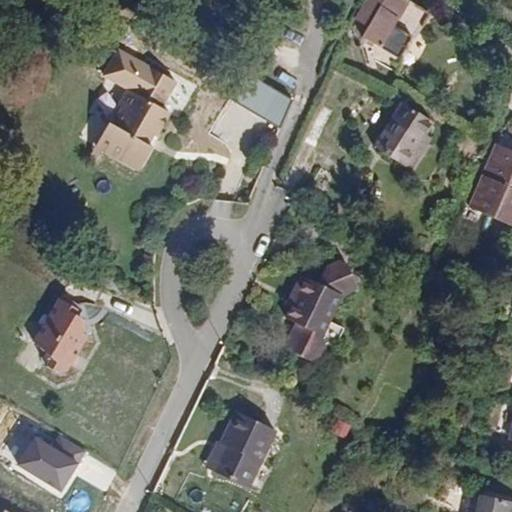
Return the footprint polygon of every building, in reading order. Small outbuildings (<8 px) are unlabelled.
[(377,51),(399,64),(423,25),(393,7),(389,12),(381,7),(365,37),(379,46),(377,51)] [(427,28),(423,25),(399,64),(404,67),(427,28)] [(154,155),(163,139),(156,135),(162,124),(166,127),(180,101),(171,96),(186,69),(160,55),(145,82),(139,79),(131,93),(134,94),(124,113),(118,116),(107,134),(146,157),(154,155)] [(433,123),(405,105),(377,149),(411,171),(421,155),(414,151),(433,123)] [(169,128),(166,127),(162,124),(156,135),(163,139),(169,128)] [(510,223),(511,218),(511,147),(501,143),(473,207),(510,223)] [(335,181),(322,173),(310,194),(322,201),(335,181)] [(304,277),(295,293),(301,296),(290,319),(300,324),(291,341),(294,354),(306,360),(318,354),(322,346),(333,342),(339,330),(326,323),(340,296),(304,277)] [(60,364),(72,371),(81,367),(98,333),(93,330),(95,325),(92,315),(87,313),(89,308),(72,298),(49,343),(61,350),(57,356),(60,364)] [(225,446),(212,472),(248,489),(275,432),(236,414),(221,444),(225,446)] [(36,435),(18,466),(64,494),(83,463),(36,435)] [(216,442),(204,468),(212,472),(225,446),(221,444),(216,442)] [(511,511),(511,503),(480,496),(476,511),(511,511)]
